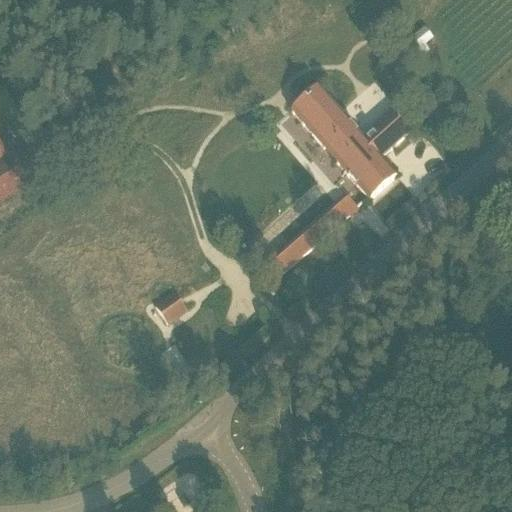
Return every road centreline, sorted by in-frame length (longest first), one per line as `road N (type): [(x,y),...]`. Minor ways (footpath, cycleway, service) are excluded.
road 1 (track): [(32,0),(125,83),(138,155),(302,328)]
road 2 (unclassified): [(202,428),(511,138)]
road 3 (residential): [(202,428),(142,473),(64,511)]
